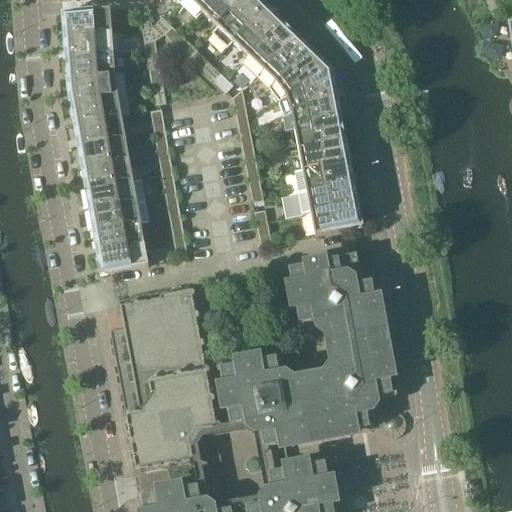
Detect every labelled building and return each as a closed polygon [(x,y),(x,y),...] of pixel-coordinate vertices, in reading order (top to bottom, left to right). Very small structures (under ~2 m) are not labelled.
[(186,0),(202,15),(216,0),(186,0)] [(246,0),(216,0),(202,15),(217,30),(246,0)] [(255,0),(246,0),(217,30),(212,36),(227,51),(233,45),(267,10),(255,0)] [(282,25),(267,10),(233,45),(248,60),(282,25)] [(112,36),(111,14),(62,17),(64,39),(112,36)] [(172,30),(167,25),(159,32),(165,38),(172,30)] [(282,25),(248,60),(243,66),(259,81),(298,40),(282,25)] [(160,41),(152,30),(141,32),(144,46),(155,44),(160,41)] [(177,50),(185,42),(172,30),(165,38),(171,44),(177,50)] [(120,35),(112,36),(64,39),(65,61),(114,58),(122,57),(120,35)] [(315,57),(298,40),(259,81),(270,92),(275,86),(315,57)] [(197,53),(185,42),(177,50),(189,62),(197,53)] [(158,60),(155,44),(144,46),(147,62),(158,60)] [(209,65),(197,53),(189,62),(201,73),(209,65)] [(333,74),(315,57),(275,86),(286,100),(333,74)] [(114,58),(65,61),(67,82),(116,79),(114,58)] [(161,76),(158,60),(147,62),(150,78),(161,76)] [(221,77),(209,65),(201,73),(213,85),(221,77)] [(338,99),(333,74),(286,100),(292,115),(338,99)] [(164,92),(161,76),(150,78),(153,94),(164,92)] [(227,96),(233,89),(221,77),(213,85),(226,97),(227,96)] [(124,79),(116,79),(67,82),(68,95),(70,107),(126,97),(124,79)] [(167,107),(164,92),(153,94),(155,109),(167,107)] [(242,93),(239,95),(232,101),(234,109),(245,107),(242,93)] [(130,119),(126,97),(70,107),(74,129),(122,120),(130,119)] [(338,99),(292,115),(295,132),(343,123),(338,99)] [(248,121),(245,107),(234,109),(236,123),(248,121)] [(165,134),(161,112),(150,115),(154,136),(165,134)] [(126,141),(122,120),(74,129),(78,150),(126,141)] [(248,121),(236,123),(239,138),(250,134),(248,121)] [(347,144),(343,123),(295,132),(299,153),(347,144)] [(169,155),(165,134),(154,136),(158,157),(169,155)] [(250,134),(239,138),(242,150),(253,148),(250,134)] [(130,162),(126,141),(78,150),(82,171),(130,162)] [(347,144),(299,153),(291,155),(295,176),(351,165),(347,144)] [(253,148),(242,150),(244,164),(255,162),(253,148)] [(173,177),(169,155),(158,157),(162,179),(173,177)] [(130,162),(82,171),(85,192),(133,184),(130,162)] [(259,183),(255,162),(244,164),(248,185),(259,183)] [(351,165),(295,176),(299,197),(355,187),(351,165)] [(177,198),(173,177),(162,179),(166,200),(177,198)] [(141,183),(133,184),(85,192),(89,214),(145,204),(141,183)] [(263,204),(259,183),(248,185),(252,206),(263,204)] [(359,208),(355,187),(299,197),(303,218),(311,217),(359,208)] [(180,219),(177,198),(166,200),(169,221),(180,219)] [(149,225),(145,204),(89,214),(93,235),(141,226),(149,225)] [(267,225),(263,204),(252,206),(256,227),(267,225)] [(359,208),(311,217),(315,239),(363,230),(359,208)] [(184,240),(180,219),(169,221),(173,242),(184,240)] [(271,246),(267,225),(256,227),(260,248),(271,246)] [(141,226),(93,235),(97,256),(145,248),(141,226)] [(184,240),(173,242),(177,263),(188,261),(184,240)] [(149,270),(145,248),(97,256),(101,278),(107,277),(149,270)] [(363,286),(357,259),(291,272),(302,329),(331,324),(341,377),(297,385),(279,373),(277,360),(219,370),(229,429),(251,425),(259,430),(263,452),(322,441),(371,432),(367,412),(374,403),(395,399),(393,393),(377,308),(376,298),(373,284),(363,286)] [(217,298),(214,286),(203,289),(205,301),(217,298)] [(149,308),(121,313),(122,319),(124,330),(139,415),(126,417),(136,476),(137,476),(165,471),(165,470),(189,465),(193,465),(189,443),(194,435),(216,431),(206,373),(191,295),(163,300),(158,306),(149,308)] [(334,511),(326,465),(287,472),(268,476),(272,498),(266,505),(245,509),(245,511),(334,511)] [(198,489),(193,489),(170,494),(169,492),(140,498),(142,511),(231,511),(232,511),(228,511),(204,511),(202,511),(198,489)]
